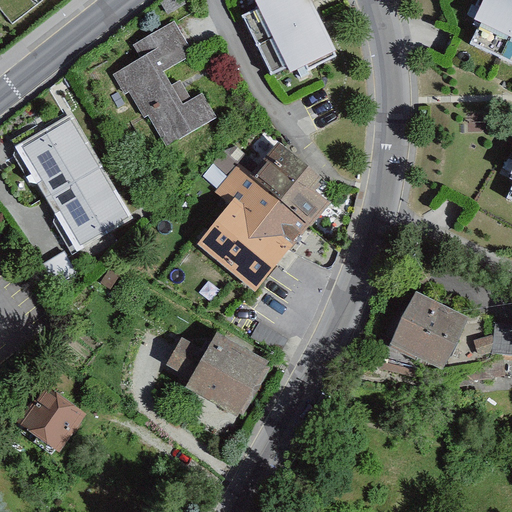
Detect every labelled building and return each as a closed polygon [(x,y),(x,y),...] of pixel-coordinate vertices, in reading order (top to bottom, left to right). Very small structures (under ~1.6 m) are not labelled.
[(187,5),(184,0),(168,0),(161,4),(169,16),(187,5)] [(334,59),(307,0),(271,0),(273,3),(242,16),(270,78),(302,63),(306,72),(334,59)] [(511,0),(483,0),(473,22),(480,25),(471,45),(511,64),(511,0)] [(194,55),(175,23),(136,46),(146,63),(118,79),(129,98),(133,96),(148,121),(152,119),(168,148),(216,120),(202,96),(192,102),(181,83),(172,88),(163,73),(194,55)] [(19,153),(51,206),(107,171),(75,119),(19,153)] [(315,181),(276,149),(259,171),(236,152),(210,183),(234,203),(199,246),(254,291),(324,206),(306,192),(315,181)] [(107,171),(51,206),(82,256),(138,222),(107,171)] [(66,252),(37,268),(52,287),(77,274),(66,252)] [(466,322),(416,298),(392,346),(424,362),(442,371),(466,322)] [(511,360),(511,326),(496,326),(496,337),(475,344),(482,365),(477,367),(459,369),(460,388),(475,388),(475,383),(496,381),(506,379),(505,359),(511,360)] [(262,369),(214,341),(205,356),(181,343),(167,368),(190,380),(185,390),(234,418),(262,369)] [(424,362),(392,346),(382,362),(381,371),(420,383),(424,362)] [(83,417),(45,391),(21,426),(59,452),(83,417)]
